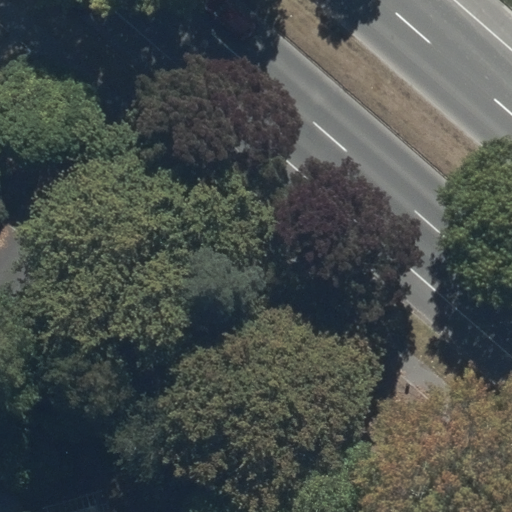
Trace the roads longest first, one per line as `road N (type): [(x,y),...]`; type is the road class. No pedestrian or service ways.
road 1 (primary): [(511,295),(175,0)]
road 2 (primary): [(379,0),(511,115)]
